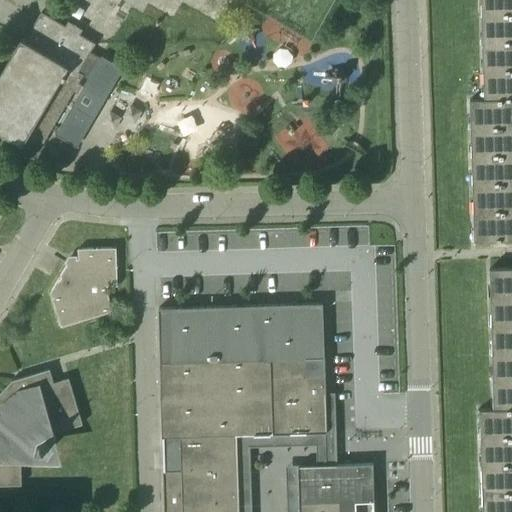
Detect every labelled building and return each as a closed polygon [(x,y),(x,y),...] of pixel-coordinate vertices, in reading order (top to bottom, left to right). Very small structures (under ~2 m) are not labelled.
[(511,13),(511,0),(508,0),(481,1),(481,3),(486,2),(486,13),(481,13),(482,15),(511,13)] [(66,10),(80,19),(85,10),(71,2),(66,10)] [(90,52),(95,43),(41,12),(25,40),(21,38),(0,74),(0,131),(23,145),(29,134),(44,143),(84,74),(79,71),(90,52)] [(511,13),(482,15),(482,29),(511,27),(511,13)] [(511,41),(511,27),(482,29),(482,31),(487,30),(487,41),(482,41),(482,43),(511,41)] [(511,41),(482,43),(483,57),(511,55),(511,41)] [(101,96),(112,78),(119,66),(111,61),(101,56),(100,58),(90,52),(79,71),(84,74),(83,75),(89,79),(84,86),(101,96)] [(511,69),(511,55),(483,57),(483,59),(488,58),(488,69),(483,69),(483,71),(511,69)] [(511,69),(483,71),(484,85),(511,83),(511,69)] [(511,83),(484,85),(484,87),(488,86),(489,97),(484,97),(484,99),(511,98),(511,83)] [(470,99),(470,114),(511,112),(511,98),(484,99),(470,99)] [(89,115),(73,105),(56,134),(72,144),(89,115)] [(511,126),(511,112),(470,114),(470,116),(475,116),(476,126),(471,126),(471,128),(511,126)] [(511,126),(471,128),(471,142),(511,140),(511,126)] [(511,154),(511,140),(471,142),(471,144),(476,144),(476,154),(472,154),(472,156),(511,154)] [(511,154),(472,156),(472,170),(511,168),(511,154)] [(511,182),(511,168),(472,170),(472,172),(477,172),(477,182),(472,182),(473,184),(511,182)] [(511,182),(473,184),(473,198),(511,196),(511,182)] [(511,210),(511,196),(473,198),(473,200),(478,200),(478,210),(473,210),(473,212),(511,210)] [(511,210),(473,212),(474,226),(511,224),(511,210)] [(511,239),(511,224),(474,226),(474,228),(479,228),(479,239),(474,239),(474,241),(511,239)] [(118,266),(117,266),(116,247),(98,248),(98,247),(96,247),(96,248),(78,248),(78,258),(70,258),(68,263),(65,262),(65,263),(67,264),(51,292),(61,327),(113,311),(108,294),(108,286),(117,286),(117,267),(118,267),(118,266)] [(511,267),(490,268),(490,283),(511,281),(511,267)] [(511,296),(511,281),(490,283),(490,284),(495,284),(495,295),(490,295),(490,297),(511,296)] [(511,296),(490,297),(491,311),(511,309),(511,296)] [(308,431),(307,394),(306,357),(324,356),(323,303),(268,304),(158,308),(160,361),(159,361),(160,380),(161,380),(161,381),(160,381),(161,398),(162,398),(162,399),(163,436),(164,470),(182,470),(237,468),(236,434),(272,433),(308,431)] [(511,324),(511,309),(491,311),(491,312),(496,312),(496,323),(491,323),(491,325),(511,324)] [(379,312),(381,357),(395,357),(393,312),(379,312)] [(511,324),(491,325),(492,339),(511,338),(511,324)] [(511,352),(511,338),(492,339),(492,340),(497,340),(497,351),(492,351),(492,353),(511,352)] [(511,352),(492,353),(493,367),(511,366),(511,352)] [(324,356),(306,357),(308,431),(326,431),(325,393),(326,393),(324,356)] [(511,380),(511,366),(493,367),(493,368),(497,368),(498,379),(493,379),(493,381),(511,380)] [(50,368),(12,379),(0,392),(0,485),(21,484),(21,459),(42,458),(42,454),(52,441),(56,439),(54,432),(82,424),(69,378),(51,383),(48,370),(50,369),(50,368)] [(511,380),(493,381),(493,395),(511,394),(511,380)] [(511,394),(493,395),(494,396),(498,396),(499,407),(494,407),(494,408),(511,408),(511,394)] [(480,409),(480,424),(511,422),(511,408),(494,408),(480,409)] [(511,436),(511,422),(480,424),(480,425),(485,425),(485,436),(480,436),(480,438),(511,436)] [(511,436),(480,438),(481,452),(511,450),(511,436)] [(511,464),(511,450),(481,452),(481,453),(486,453),(486,464),(481,464),(481,466),(511,464)] [(299,466),(300,504),(357,502),(373,501),(373,482),(374,482),(373,463),(336,464),(336,465),(299,466)] [(511,464),(481,466),(482,480),(511,478),(511,464)] [(237,468),(182,470),(164,470),(165,506),(238,504),(237,468)] [(511,492),(511,478),(482,480),(482,481),(487,481),(487,492),(482,492),(482,494),(511,492)] [(511,492),(482,494),(483,508),(511,506),(511,492)] [(300,504),(300,511),(356,511),(357,502),(300,504)]
